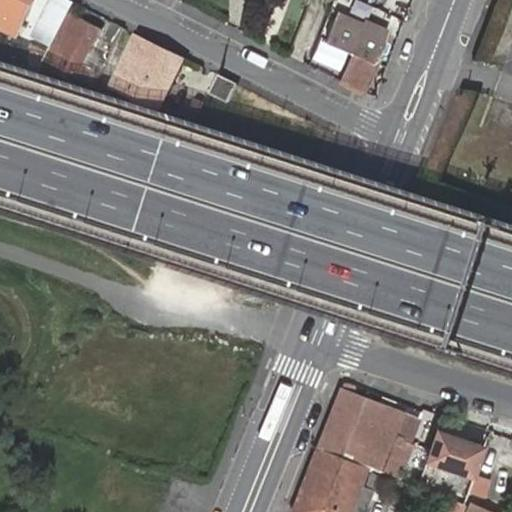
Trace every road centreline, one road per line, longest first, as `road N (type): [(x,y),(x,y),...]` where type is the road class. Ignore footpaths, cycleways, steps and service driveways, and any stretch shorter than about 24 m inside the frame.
road 1 (motorway): [(511,275),(0,112)]
road 2 (motorway): [(0,163),(511,326)]
road 3 (residential): [(400,137),(118,0)]
road 4 (secondary): [(400,137),(316,341)]
road 5 (residential): [(316,341),(511,402)]
road 6 (secondary): [(316,341),(246,511)]
road 7 (secondary): [(455,0),(400,137)]
